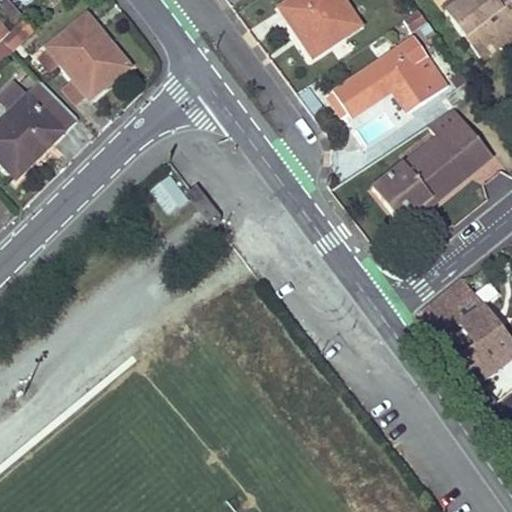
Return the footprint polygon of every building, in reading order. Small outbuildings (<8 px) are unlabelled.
[(294,0),(279,11),(286,21),(290,17),(317,57),(359,28),(340,0),(294,0)] [(464,0),(445,15),(448,20),(473,0),(464,0)] [(511,0),(473,0),(448,20),(478,59),(496,45),(500,49),(501,52),(511,43),(511,0)] [(5,4),(0,9),(0,11),(14,25),(20,18),(5,4)] [(426,25),(418,14),(404,24),(412,35),(426,25)] [(46,49),(48,52),(60,66),(73,82),(87,100),(89,101),(129,69),(87,17),(46,49)] [(290,17),(286,21),(312,61),(317,57),(290,17)] [(0,25),(0,45),(1,45),(10,35),(0,25)] [(10,35),(1,45),(10,55),(28,38),(18,27),(10,35)] [(496,45),(478,59),(481,63),(500,49),(496,45)] [(333,94),(348,117),(394,87),(412,113),(447,90),(426,59),(412,68),(400,50),(333,94)] [(60,66),(48,52),(37,61),(48,75),(60,66)] [(87,100),(73,82),(62,91),(77,108),(87,100)] [(41,85),(28,98),(63,135),(76,122),(41,85)] [(0,102),(13,114),(28,98),(15,86),(0,102)] [(394,87),(348,117),(351,122),(392,94),(407,117),(412,113),(394,87)] [(468,87),(447,101),(455,112),(476,98),(468,87)] [(0,126),(0,165),(15,181),(63,135),(28,98),(13,114),(0,126)] [(404,165),(372,192),(400,227),(431,201),(435,206),(468,179),(460,170),(484,150),(453,113),(427,130),(435,140),(439,145),(408,170),(404,165)] [(435,140),(404,165),(408,170),(439,145),(435,140)] [(484,150),(460,170),(468,179),(491,160),(484,150)] [(178,160),(166,170),(173,179),(177,177),(185,170),(178,160)] [(169,182),(151,194),(167,214),(184,202),(169,182)] [(200,196),(195,200),(193,202),(199,210),(203,207),(207,204),(200,196)] [(431,201),(400,227),(404,231),(435,206),(431,201)] [(476,275),(465,284),(471,292),(475,297),(487,289),(476,275)] [(463,281),(439,299),(447,310),(471,292),(465,284),(463,281)] [(439,299),(420,314),(429,325),(448,311),(447,310),(439,299)] [(448,311),(429,325),(475,389),(511,362),(511,347),(483,308),(459,325),(448,311)] [(0,427),(23,409),(6,388),(0,392),(0,427)]
